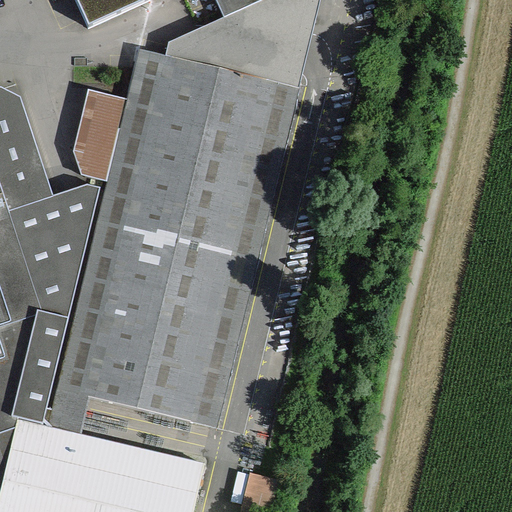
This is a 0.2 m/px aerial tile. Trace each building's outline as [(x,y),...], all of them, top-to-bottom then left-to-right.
[(63,0),(77,29),(141,0),(63,0)] [(212,0),(219,16),(253,0),(212,0)] [(100,182),(14,511),(181,511),(290,89),(134,49),(100,182)] [(0,167),(33,156),(14,100),(0,94),(0,167)] [(48,202),(33,156),(0,167),(0,511),(14,511),(100,182),(48,202)]
